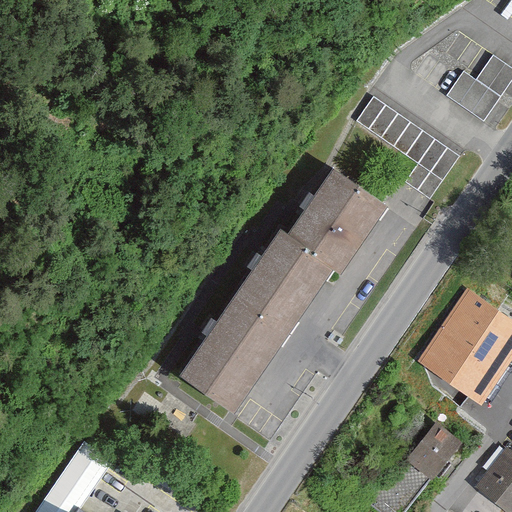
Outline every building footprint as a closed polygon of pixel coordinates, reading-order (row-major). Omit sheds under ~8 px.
[(447,97),(484,123),(511,82),(511,70),(493,57),(477,81),(464,72),(447,97)] [(405,183),(430,200),(460,157),(374,98),(357,123),(417,165),(405,183)] [(284,231),(178,384),(235,423),(333,280),(336,282),(388,207),(334,170),(289,234),(284,231)] [(511,361),(511,318),(468,288),(417,363),(481,406),(511,361)] [(382,511),(408,511),(460,441),(431,419),(370,503),(382,511)] [(73,436),(30,511),(63,511),(71,498),(84,505),(111,457),(73,436)] [(511,511),(511,460),(508,457),(478,494),(499,511),(511,511)]
